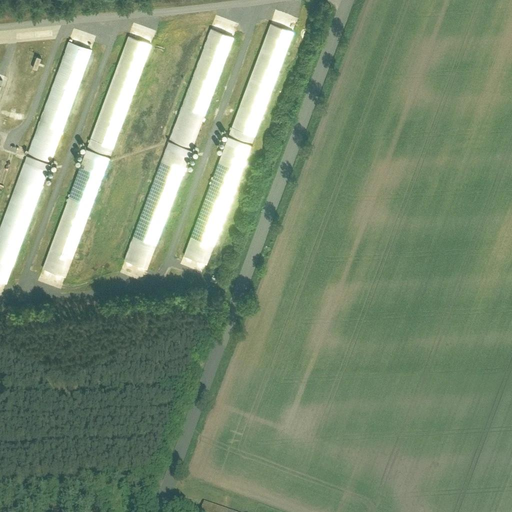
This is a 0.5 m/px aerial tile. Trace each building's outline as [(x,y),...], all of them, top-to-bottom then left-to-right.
[(270,23),(183,259),(206,268),(292,32),(270,23)] [(212,28),(125,265),(147,273),(234,37),(212,28)] [(129,37),(42,273),(65,281),(152,45),(129,37)] [(69,43),(0,230),(0,285),(5,287),(92,51),(69,43)] [(229,511),(203,503),(199,511),(229,511)]
